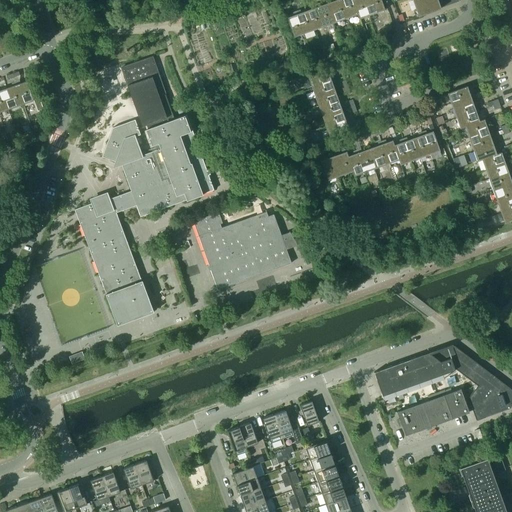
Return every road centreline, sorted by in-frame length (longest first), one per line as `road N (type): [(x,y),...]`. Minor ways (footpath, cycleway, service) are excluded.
road 1 (residential): [(0,281),(67,98),(48,44),(0,61)]
road 2 (residential): [(418,43),(432,84),(419,102),(390,108),(380,78),(412,45)]
road 3 (residential): [(5,469),(29,483),(151,441)]
road 4 (residential): [(402,511),(354,366)]
road 5 (residential): [(5,469),(28,454),(31,437),(0,342)]
road 6 (residential): [(316,380),(376,511)]
road 7 (residential): [(198,423),(316,380)]
